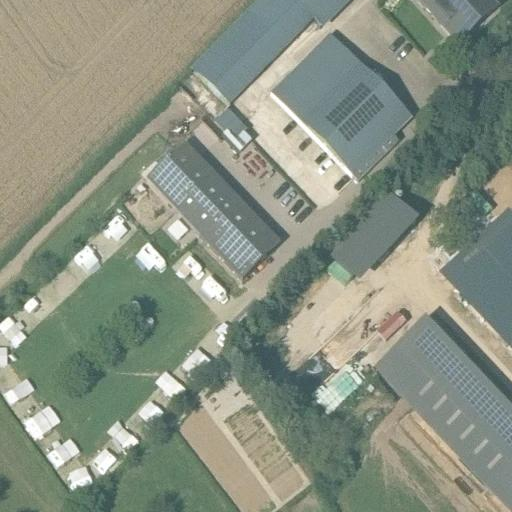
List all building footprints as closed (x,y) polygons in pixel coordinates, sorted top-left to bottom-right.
[(288,0),(313,25),(321,33),(354,0),(288,0)] [(467,35),(460,41),(456,45),(457,46),(493,14),(484,2),(486,0),(423,0),(444,23),(451,17),(467,35)] [(270,96),(296,124),(356,66),(329,39),(270,96)] [(410,122),(356,66),(296,124),(351,179),(392,140),(410,122)] [(240,155),(255,144),(230,110),(215,121),(240,155)] [(392,140),(351,179),(357,184),(397,145),(392,140)] [(240,285),(279,248),(183,147),(145,184),(240,285)] [(486,177),(495,185),(511,165),(511,155),(509,152),(486,177)] [(328,258),(363,290),(421,228),(386,196),(328,258)] [(461,281),(511,335),(511,242),(507,238),(461,281)] [(79,252),(97,272),(111,260),(93,239),(79,252)] [(64,268),(49,282),(68,302),(83,288),(64,268)] [(16,342),(27,333),(16,321),(6,329),(16,342)] [(347,321),(297,374),(315,391),(365,337),(347,321)] [(171,372),(160,383),(178,401),(189,390),(171,372)] [(19,379),(5,389),(14,401),(28,391),(19,379)] [(156,423),(168,411),(154,396),(142,407),(156,423)] [(40,402),(25,413),(36,429),(52,417),(40,402)] [(55,460),(76,446),(65,430),(44,445),(55,460)] [(72,488),(91,469),(76,453),(57,473),(72,488)] [(511,462),(491,482),(511,506),(511,462)]
